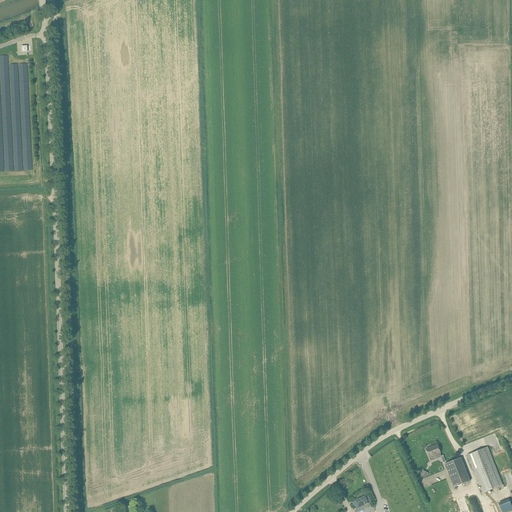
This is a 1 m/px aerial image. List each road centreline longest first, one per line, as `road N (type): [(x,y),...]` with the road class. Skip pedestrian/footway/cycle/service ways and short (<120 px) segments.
road 1 (tertiary): [(66,511),(41,0)]
road 2 (unclassified): [(511,383),(387,434),(293,511)]
